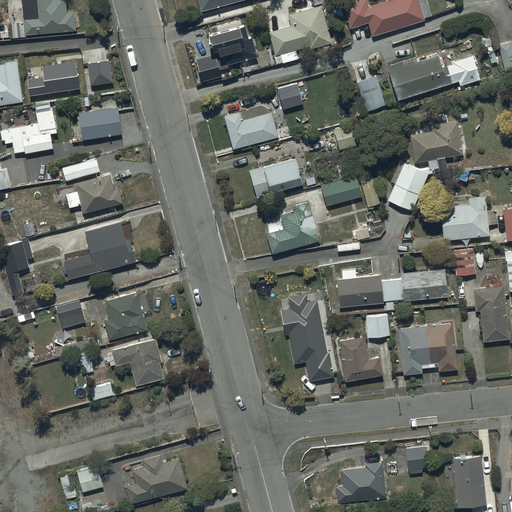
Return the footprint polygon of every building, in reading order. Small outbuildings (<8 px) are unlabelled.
[(21,0),(24,34),(75,30),(75,28),(79,27),(78,12),(74,13),(74,11),(66,11),(65,0),(21,0)] [(197,0),(200,10),(237,0),(197,0)] [(368,22),(372,35),(425,19),(418,0),(385,0),(369,5),(367,0),(353,0),(343,3),(350,27),(368,22)] [(268,31),(275,54),(308,45),(309,48),(331,42),(321,5),(288,14),(291,25),(268,31)] [(224,51),(228,63),(257,55),(252,36),(248,37),(244,23),(209,33),(213,50),(218,49),(219,53),(224,51)] [(8,24),(0,24),(0,36),(8,36),(8,24)] [(511,40),(497,45),(505,73),(511,71),(511,40)] [(386,64),(397,99),(459,80),(460,84),(480,78),(472,54),(456,59),(453,49),(417,60),(415,55),(386,64)] [(220,76),(215,54),(196,59),(201,80),(220,76)] [(27,78),(29,94),(79,86),(75,59),(41,64),(43,76),(27,78)] [(87,62),(90,84),(112,81),(109,59),(87,62)] [(0,104),(22,100),(16,60),(0,62),(0,104)] [(385,104),(376,75),(356,82),(365,110),(385,104)] [(296,85),(276,90),(279,100),(283,99),(285,108),(301,104),(296,85)] [(37,122),(0,129),(0,132),(2,140),(4,139),(5,143),(12,142),(14,152),(24,150),(24,152),(53,146),(50,132),(57,131),(52,108),(50,108),(49,101),(33,104),(37,122)] [(223,115),(232,148),(275,137),(276,141),(290,137),(287,126),(276,129),(271,112),(270,112),(269,108),(262,104),(223,115)] [(122,133),(118,106),(79,111),(83,138),(122,133)] [(413,161),(427,159),(428,167),(446,165),(445,156),(462,153),(457,120),(431,124),(432,130),(409,134),(413,161)] [(358,122),(333,128),(339,148),(363,142),(358,122)] [(248,169),(256,196),(302,183),(294,155),(248,169)] [(62,167),(65,180),(100,171),(96,158),(62,167)] [(412,209),(428,172),(399,160),(390,181),(395,183),(388,199),(412,209)] [(336,165),(339,177),(348,175),(345,163),(336,165)] [(0,188),(11,186),(7,167),(1,169),(0,164),(0,188)] [(80,204),(83,212),(122,201),(119,186),(115,188),(110,172),(75,182),(77,190),(66,193),(70,206),(80,204)] [(371,173),(359,176),(367,206),(379,203),(371,173)] [(326,205),(362,195),(356,175),(320,185),(326,205)] [(489,234),(488,224),(497,223),(496,208),(486,209),(485,195),(468,196),(469,203),(439,206),(442,239),(489,234)] [(266,231),(271,252),(319,239),(308,200),(293,204),(295,209),(279,213),(283,227),(266,231)] [(511,239),(511,207),(503,209),(507,240),(511,239)] [(23,224),(21,224),(22,230),(24,229),(25,236),(34,234),(32,221),(23,223),(23,224)] [(63,259),(68,278),(135,259),(129,237),(124,239),(119,221),(84,230),(90,252),(63,259)] [(355,230),(357,239),(369,236),(367,227),(355,230)] [(28,238),(0,245),(0,251),(11,295),(23,292),(17,269),(28,266),(26,258),(32,256),(28,238)] [(472,247),(453,249),(456,275),(475,272),(472,247)] [(392,300),(423,298),(424,300),(429,300),(428,297),(447,296),(444,268),(399,272),(400,278),(381,280),(381,274),(356,276),(356,269),(341,270),(342,278),(336,278),(339,306),(385,302),(385,309),(393,308),(392,300)] [(509,337),(503,285),(472,288),(475,309),(479,309),(483,340),(509,337)] [(147,328),(143,312),(150,311),(145,294),(138,296),(137,291),(104,299),(109,318),(103,319),(108,338),(147,328)] [(326,352),(316,299),(308,301),(306,293),(287,297),(289,308),(280,309),(285,334),(288,333),(294,363),(305,361),(308,380),(333,375),(328,352),(326,352)] [(78,299),(56,306),(62,328),(85,321),(78,299)] [(387,312),(365,315),(368,337),(389,334),(387,312)] [(457,368),(452,323),(398,328),(403,374),(421,372),(421,370),(438,369),(438,370),(457,368)] [(363,335),(338,340),(345,380),(382,374),(379,356),(368,358),(363,335)] [(93,337),(53,347),(56,356),(95,345),(93,337)] [(161,359),(155,337),(106,350),(110,365),(129,360),(135,384),(164,376),(159,360),(161,359)] [(63,355),(67,368),(83,364),(85,370),(93,368),(88,348),(63,355)] [(14,349),(0,352),(0,384),(3,397),(25,392),(14,349)] [(88,387),(91,399),(113,394),(110,382),(88,387)] [(151,409),(146,389),(136,391),(140,411),(151,409)] [(104,403),(104,404),(92,407),(95,417),(134,408),(132,397),(107,403),(107,402),(104,403)] [(34,409),(14,415),(25,453),(45,448),(34,409)] [(50,419),(52,427),(91,418),(89,409),(50,419)] [(96,429),(98,429),(99,433),(138,422),(135,413),(97,423),(98,426),(96,427),(96,429)] [(428,445),(407,448),(411,473),(425,471),(424,467),(431,466),(428,445)] [(124,485),(129,503),(187,487),(179,457),(163,461),(161,453),(141,458),(143,466),(131,469),(135,482),(124,485)] [(481,454),(452,457),(457,506),(486,503),(481,454)] [(335,484),(337,501),(386,496),(382,460),(364,462),(365,465),(341,468),(342,484),(335,484)] [(76,468),(82,491),(103,485),(97,462),(76,468)] [(70,471),(58,474),(65,497),(76,494),(70,471)] [(0,509),(9,507),(4,487),(0,487),(0,510),(0,509)]
